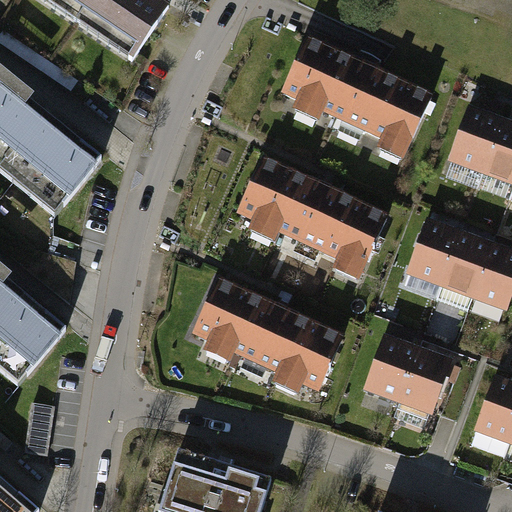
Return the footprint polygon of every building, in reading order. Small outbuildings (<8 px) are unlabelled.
[(172,3),(166,0),(41,0),(135,60),(172,3)] [(79,81),(4,32),(0,37),(0,44),(72,93),(79,81)] [(435,95),(308,36),(281,93),(409,152),(435,95)] [(99,166),(0,84),(0,171),(57,218),(99,166)] [(511,123),(470,109),(450,164),(511,186),(511,123)] [(391,217),(265,157),(239,211),(366,270),(391,217)] [(511,301),(511,251),(426,221),(408,270),(510,307),(511,301)] [(68,328),(0,271),(0,367),(20,385),(68,328)] [(284,303),(220,273),(192,332),(318,392),(346,333),(284,303)] [(455,357),(385,334),(366,390),(437,413),(455,357)] [(511,380),(498,376),(478,430),(511,442),(511,380)] [(55,406),(32,403),(24,453),(48,456),(55,406)] [(12,440),(0,429),(0,446),(4,449),(12,440)] [(223,469),(170,455),(153,511),(263,511),(272,483),(223,469)] [(0,475),(0,511),(38,511),(40,511),(0,475)]
